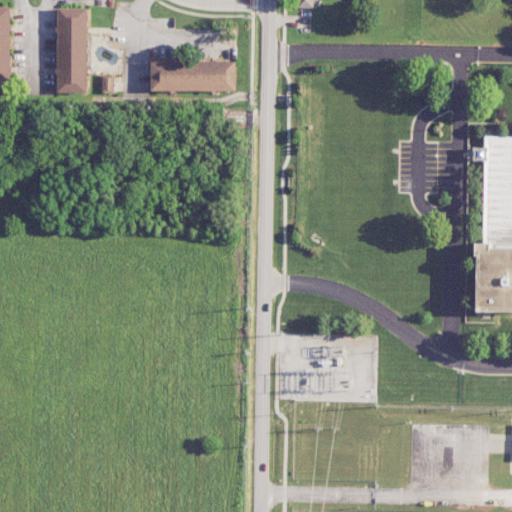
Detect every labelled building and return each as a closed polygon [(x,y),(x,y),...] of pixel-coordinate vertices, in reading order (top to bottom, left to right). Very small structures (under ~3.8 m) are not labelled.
[(299,0),(300,7),(314,8),(314,0),(299,0)] [(0,90),(10,91),(11,6),(0,6),(0,90)] [(57,92),(87,92),(88,7),(58,7),(57,92)] [(236,60),(151,60),(151,91),(236,91),(236,60)] [(102,92),(113,92),(114,75),(103,75),(102,92)] [(511,311),(477,311),(478,256),(472,256),(472,239),(483,239),(484,165),(473,165),(473,145),(485,146),(485,134),(511,134),(511,311)]
